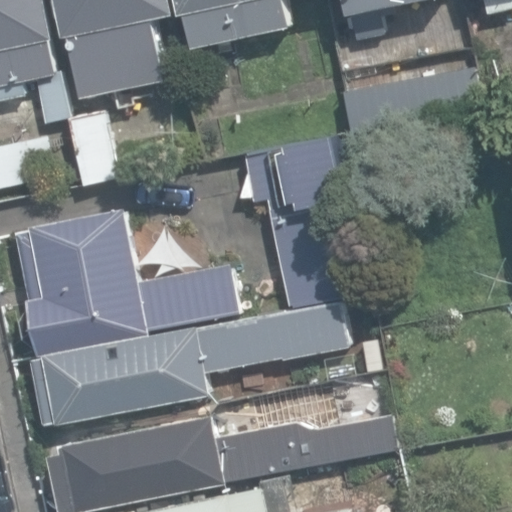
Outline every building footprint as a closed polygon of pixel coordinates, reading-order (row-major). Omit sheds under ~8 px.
[(39,76),(49,120),(75,114),(66,69),(60,70),(54,37),(58,36),(50,0),(0,0),(0,99),(30,93),(27,78),(39,76)] [(72,33),(85,95),(168,78),(156,17),(178,12),(176,0),(60,0),(68,34),(72,33)] [(193,9),(200,44),(298,23),(292,0),(185,0),(188,10),(193,9)] [(351,0),(359,37),(388,31),(383,7),(415,0),(351,0)] [(511,0),(490,0),(493,11),(511,7),(511,0)] [(485,102),(477,64),(348,93),(357,131),(485,102)] [(320,130),(352,123),(344,87),(347,87),(344,71),(309,79),(320,130)] [(75,114),(89,181),(125,173),(111,106),(75,114)] [(275,197),(297,303),(374,287),(354,193),(353,193),(340,132),(251,150),(259,199),(275,197)] [(44,135),(0,143),(0,190),(51,181),(49,167),(73,162),(70,143),(46,147),(44,135)] [(51,423),(212,393),(208,372),(358,344),(350,296),(240,316),(231,265),(140,282),(126,207),(16,228),(29,299),(36,298),(46,350),(38,351),(51,423)] [(398,410),(353,420),(359,451),(404,442),(398,410)] [(67,511),(359,451),(353,420),(305,430),(303,418),(223,435),(218,411),(66,443),(68,453),(56,455),(67,511)] [(353,511),(352,505),(315,511),(272,511),(268,485),(130,511),(353,511)]
